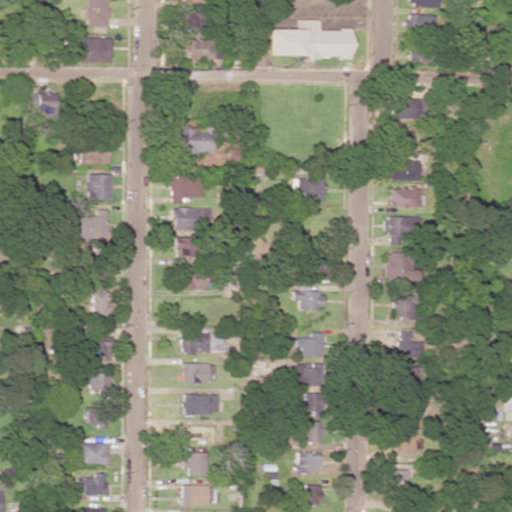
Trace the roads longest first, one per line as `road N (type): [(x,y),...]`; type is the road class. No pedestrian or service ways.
road 1 (residential): [(511,79),(0,70)]
road 2 (residential): [(141,0),(135,511)]
road 3 (residential): [(359,75),(363,511)]
